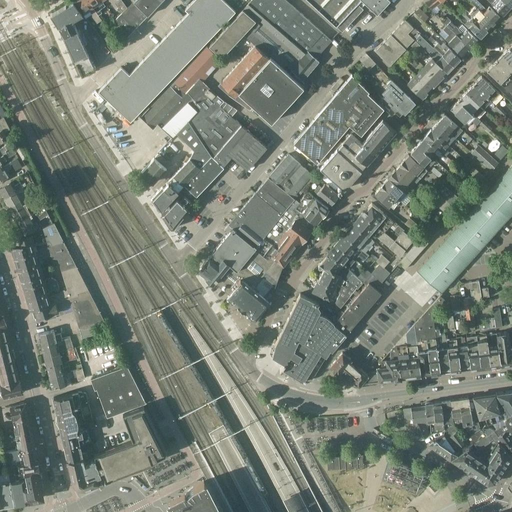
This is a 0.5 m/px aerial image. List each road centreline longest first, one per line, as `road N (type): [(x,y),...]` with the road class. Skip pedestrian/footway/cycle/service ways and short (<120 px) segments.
road 1 (residential): [(245,362),(347,200),(511,22)]
road 2 (residential): [(409,0),(176,264)]
road 3 (tertiary): [(176,264),(71,102)]
road 4 (residential): [(366,409),(375,435),(448,467),(490,499)]
road 5 (tertiary): [(511,378),(365,400)]
road 6 (residential): [(71,102),(173,0)]
road 7 (tertiary): [(0,260),(37,394)]
road 8 (tertiary): [(365,400),(296,398),(245,362)]
road 9 (tertiary): [(37,394),(62,511)]
